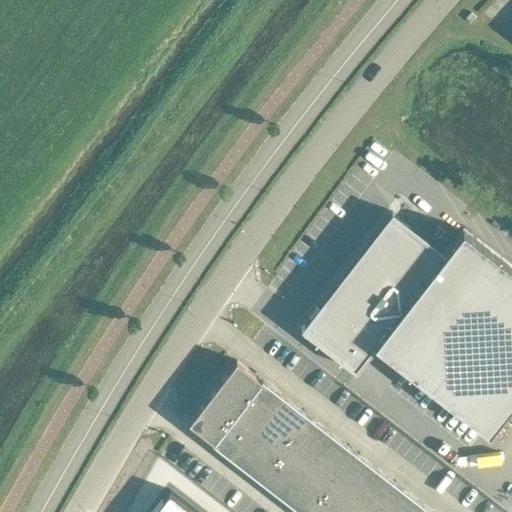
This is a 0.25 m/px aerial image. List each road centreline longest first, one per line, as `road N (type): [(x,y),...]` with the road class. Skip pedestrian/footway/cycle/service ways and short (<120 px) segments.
road 1 (unclassified): [(444,0),(296,179),(80,511)]
road 2 (tertiary): [(42,511),(169,298),(396,0)]
road 3 (unknown): [(477,511),(209,304)]
road 4 (unknown): [(149,395),(286,511)]
